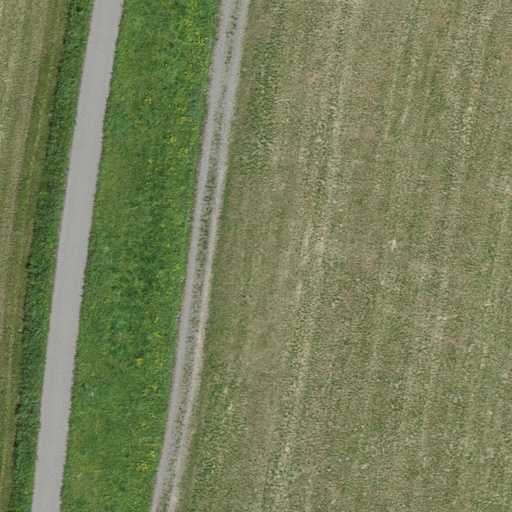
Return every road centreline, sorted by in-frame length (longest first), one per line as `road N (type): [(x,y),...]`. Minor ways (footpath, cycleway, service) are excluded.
road 1 (track): [(171,511),(248,0)]
road 2 (track): [(45,511),(110,0)]
